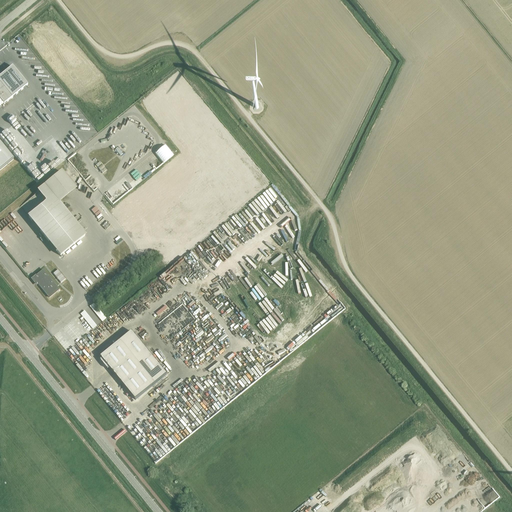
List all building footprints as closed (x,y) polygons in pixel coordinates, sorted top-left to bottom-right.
[(12,67),(0,76),(0,99),(4,105),(28,86),(12,67)] [(0,170),(13,160),(0,143),(0,170)] [(120,156),(124,154),(120,147),(116,149),(120,156)] [(96,165),(102,173),(107,170),(100,161),(96,165)] [(37,193),(45,204),(29,217),(60,256),(85,236),(59,204),(77,191),(63,173),(43,189),(37,193)] [(136,186),(142,181),(136,174),(130,178),(136,186)] [(95,206),(91,210),(96,214),(99,210),(95,206)] [(97,215),(105,224),(109,220),(101,211),(97,215)] [(36,282),(49,298),(59,290),(43,270),(32,279),(35,282),(36,282)] [(57,270),(53,274),(60,283),(65,279),(57,270)] [(95,303),(91,306),(104,322),(108,318),(95,303)] [(95,329),(99,325),(86,310),(82,314),(95,329)] [(235,329),(242,337),(252,328),(245,321),(235,329)] [(188,336),(179,344),(181,346),(190,338),(188,336)] [(90,355),(88,356),(81,342),(76,345),(85,360),(91,357),(90,355)] [(155,384),(120,342),(101,358),(102,360),(100,361),(108,370),(109,369),(135,400),(155,384)] [(261,352),(267,347),(263,342),(257,347),(261,352)] [(202,352),(211,345),(210,343),(201,350),(202,352)] [(72,349),(67,353),(75,362),(80,358),(72,349)] [(265,365),(271,358),(266,353),(264,355),(265,356),(260,360),(265,365)] [(222,355),(213,361),(214,363),(224,357),(222,355)] [(186,380),(184,382),(190,389),(192,387),(186,380)] [(185,394),(181,390),(183,388),(182,386),(177,390),(183,396),(185,394)] [(171,401),(169,403),(175,409),(177,407),(171,401)] [(209,407),(205,403),(204,405),(201,402),(198,404),(204,411),(209,407)] [(168,403),(166,405),(173,413),(175,411),(168,403)] [(163,418),(165,416),(158,408),(156,410),(163,418)] [(176,412),(174,414),(180,420),(182,418),(176,412)] [(178,432),(180,430),(172,423),(171,425),(178,432)]
